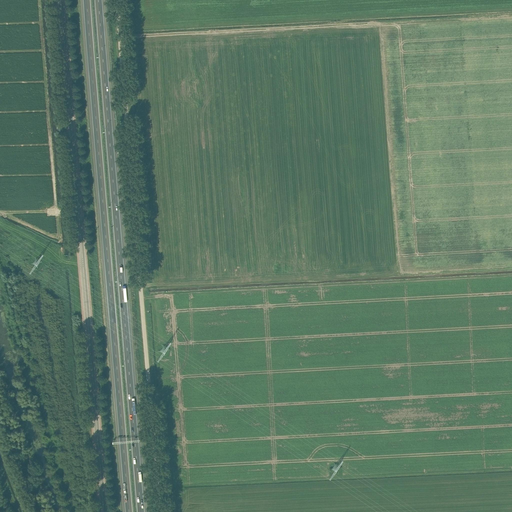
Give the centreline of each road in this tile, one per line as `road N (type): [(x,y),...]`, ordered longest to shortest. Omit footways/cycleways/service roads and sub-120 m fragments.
road 1 (motorway): [(83,0),(128,511)]
road 2 (tertiary): [(103,511),(60,0)]
road 3 (unclassified): [(158,511),(116,0)]
road 4 (motorway): [(142,511),(101,0)]
